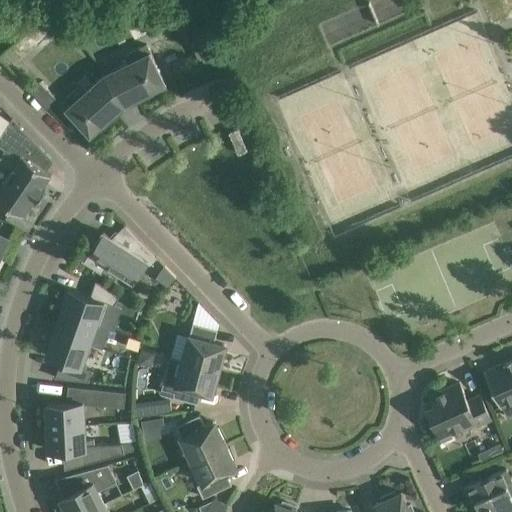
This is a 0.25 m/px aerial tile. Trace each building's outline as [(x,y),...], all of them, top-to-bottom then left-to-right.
[(203,39),(192,44),(201,66),(213,61),(203,39)] [(104,74),(124,104),(136,98),(137,101),(152,94),(150,91),(166,83),(166,82),(165,82),(146,44),(126,54),(130,61),(104,74)] [(115,113),(124,104),(104,74),(83,93),(78,87),(61,102),(89,134),(89,135),(102,123),(105,126),(117,115),(115,113)] [(31,90),(47,107),(56,98),(40,81),(31,90)] [(0,147),(4,150),(0,155),(0,161),(11,169),(0,185),(0,199),(23,215),(24,214),(35,198),(36,199),(37,200),(45,188),(44,187),(44,188),(42,186),(50,175),(51,174),(28,159),(38,145),(39,146),(12,117),(11,118),(11,119),(0,133),(0,147)] [(237,128),(228,132),(238,154),(247,150),(237,128)] [(150,264),(157,257),(125,225),(112,237),(103,232),(85,260),(100,270),(104,265),(118,274),(122,268),(136,277),(146,262),(150,264)] [(168,286),(175,277),(164,265),(156,277),(168,286)] [(61,312),(96,324),(100,325),(108,303),(114,305),(119,296),(95,281),(90,295),(70,288),(61,312)] [(169,288),(169,299),(185,300),(185,288),(169,288)] [(61,312),(55,331),(89,343),(96,324),(61,312)] [(214,341),(217,329),(193,323),(183,360),(219,369),(225,344),(214,341)] [(55,331),(46,354),(61,360),(54,377),(88,380),(92,371),(81,367),(89,343),(55,331)] [(132,339),(130,348),(137,350),(139,341),(132,339)] [(212,394),(219,369),(183,360),(170,356),(162,388),(174,392),(173,397),(198,403),(201,391),(212,394)] [(511,357),(505,361),(484,370),(492,389),(500,407),(502,406),(501,406),(511,401),(511,357)] [(428,409),(429,411),(442,440),(450,436),(449,433),(475,422),(476,424),(490,418),(480,395),(468,401),(459,382),(430,395),(435,406),(428,409)] [(67,402),(46,403),(48,427),(84,424),(83,403),(102,404),(102,403),(104,389),(68,385),(67,402)] [(170,401),(137,403),(138,413),(171,411),(170,401)] [(215,421),(213,422),(204,426),(199,414),(176,425),(192,460),(226,444),(215,421)] [(162,416),(141,419),(143,431),(160,428),(161,428),(163,424),(162,416)] [(85,445),(84,424),(48,427),(49,450),(79,448),(85,448),(85,445)] [(500,441),(489,447),(493,456),(504,451),(500,441)] [(85,448),(79,448),(81,465),(117,455),(124,453),(121,443),(85,445),(85,448)] [(226,472),(234,469),(237,467),(233,461),(226,444),(192,460),(203,482),(197,485),(203,497),(232,484),(226,472)] [(115,480),(107,464),(73,473),(80,487),(60,497),(67,511),(86,511),(104,503),(97,489),(115,480)] [(137,469),(127,474),(134,487),(140,484),(142,483),(137,469)] [(511,482),(506,469),(481,479),(463,488),(474,511),(479,508),(480,511),(511,511),(511,496),(511,494),(511,493),(511,482)] [(153,488),(145,493),(149,502),(158,497),(153,488)] [(376,503),(377,505),(379,511),(413,511),(410,504),(407,505),(401,492),(395,494),(394,491),(381,497),(383,500),(376,503)] [(214,501),(200,508),(202,511),(222,511),(227,505),(216,497),(214,501)] [(301,511),(302,511),(295,509),(296,506),(283,501),(282,504),(276,502),(272,511),(301,511)] [(108,511),(104,503),(86,511),(108,511)]
